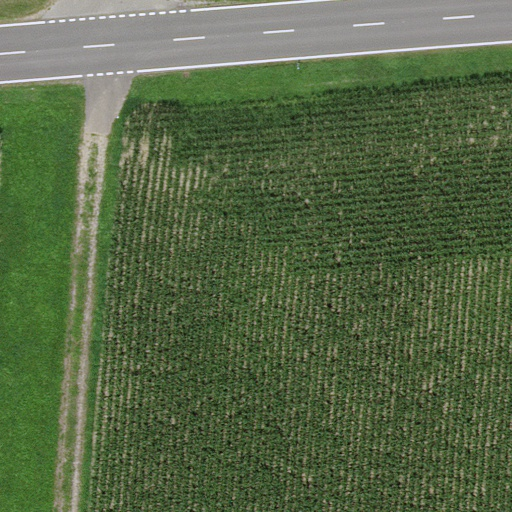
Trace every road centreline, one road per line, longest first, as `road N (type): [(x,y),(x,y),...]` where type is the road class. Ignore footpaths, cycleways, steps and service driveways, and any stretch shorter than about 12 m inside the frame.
road 1 (secondary): [(511,21),(0,56)]
road 2 (track): [(78,511),(107,48)]
